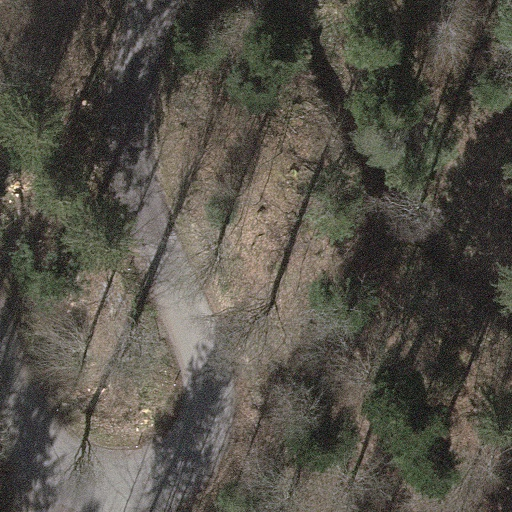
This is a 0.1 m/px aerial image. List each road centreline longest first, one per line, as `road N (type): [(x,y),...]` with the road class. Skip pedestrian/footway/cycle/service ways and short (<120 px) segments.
road 1 (unclassified): [(140,511),(190,476),(209,413),(169,286),(124,193),(121,77),(152,0)]
road 2 (unclassified): [(0,405),(10,450),(67,511)]
